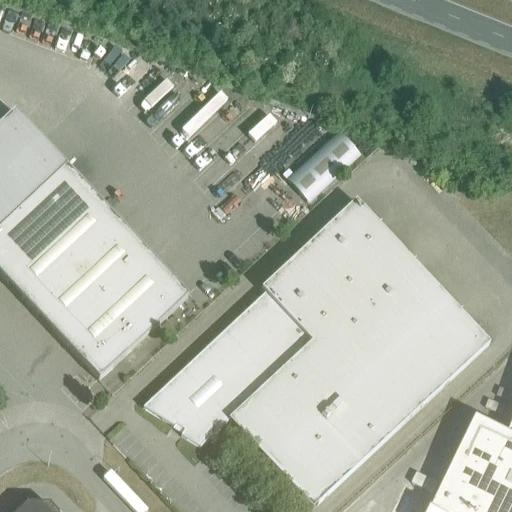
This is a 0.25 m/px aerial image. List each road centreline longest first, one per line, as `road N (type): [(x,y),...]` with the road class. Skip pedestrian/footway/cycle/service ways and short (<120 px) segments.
road 1 (unknown): [(0,51),(92,127),(157,202)]
road 2 (unknown): [(76,461),(32,364),(0,321)]
road 3 (unclassified): [(123,511),(56,449),(36,444),(0,455)]
